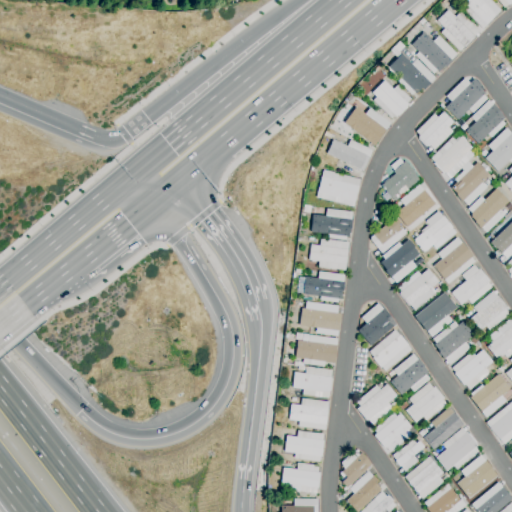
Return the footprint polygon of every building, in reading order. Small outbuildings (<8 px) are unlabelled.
[(482,29),(459,6),(465,0),(489,0),(500,11),(486,25),(482,29)] [(503,8),(496,0),(511,0),(511,3),(509,6),(508,5),(503,8)] [(459,52),(440,33),(444,29),(442,27),(441,28),(437,24),(438,24),(436,22),(447,10),(455,17),(459,12),(478,31),(473,37),(474,38),(464,48),(463,47),(459,52)] [(433,74),(415,56),(418,52),(411,45),(423,33),(432,42),(438,36),(456,55),(451,60),(451,61),(445,67),(444,66),(438,72),(436,71),(433,74)] [(389,60),(385,56),(390,52),(394,56),(389,60)] [(415,98),(395,79),(399,74),(392,67),(403,56),(415,68),(419,63),(434,78),(415,98)] [(457,120),(445,108),(451,102),(445,96),(464,78),(469,84),(474,79),(480,86),(478,87),(484,93),(483,95),(487,99),(472,114),(468,110),(457,120)] [(391,119),(372,101),(376,97),(372,93),(384,81),(392,90),(396,86),(410,99),(406,103),(407,105),(395,117),(394,115),(391,119)] [(352,104),(345,99),(350,93),(356,98),(352,104)] [(477,144),(465,131),(474,122),(470,118),(488,101),(492,105),(493,104),(505,117),(501,121),(504,125),(490,138),(487,135),(477,144)] [(371,146),(350,131),(354,126),(347,121),(356,108),(365,115),(370,109),(389,123),(384,129),(386,130),(377,143),(375,141),(371,146)] [(433,150),(429,146),(427,147),(427,146),(426,147),(417,139),(418,138),(417,137),(419,135),(415,132),(433,114),(437,118),(442,112),(453,122),(448,127),(452,132),(433,150)] [(463,131),(458,125),(456,127),(453,123),(455,122),(457,124),(460,121),(463,125),(464,124),(467,127),(463,131)] [(495,170),(484,159),(490,153),(488,152),(485,154),(482,151),(485,148),(501,132),(506,137),(508,135),(511,139),(511,160),(507,166),(503,162),(495,170)] [(449,179),(444,174),(443,175),(433,164),(434,163),(430,159),(451,138),(455,142),(460,137),(471,148),(468,151),(471,154),(473,152),(474,154),(473,156),(449,179)] [(361,173),(350,168),(351,166),(345,163),(344,164),(341,162),(342,161),(338,160),(338,161),(335,159),(326,154),(333,140),(347,147),(350,140),(372,151),(361,173)] [(394,202),(391,198),(390,198),(380,186),(394,174),(392,172),(405,161),(416,175),(415,175),(420,181),(394,202)] [(467,206),(463,201),(462,202),(455,196),(456,195),(450,189),(456,183),(454,180),(466,167),(469,170),(476,163),(489,176),(481,183),(486,188),(467,206)] [(511,164),(506,171),(511,175),(503,183),(511,193),(511,164)] [(353,207),(316,198),(323,170),(360,180),(353,207)] [(409,230),(405,226),(404,226),(395,215),(398,212),(393,205),(418,185),(423,191),(424,190),(434,202),(433,203),(436,207),(409,230)] [(486,233),(481,228),(480,229),(473,222),(474,222),(470,217),(470,214),(467,210),(480,197),(483,201),(495,189),(508,202),(499,210),(504,215),(486,233)] [(310,213),(303,212),(304,205),(311,206),(310,213)] [(345,241),(327,238),(328,235),(310,233),(312,215),(325,216),(326,209),(352,213),(351,220),(352,220),(351,229),(349,229),(348,238),(346,237),(345,241)] [(423,252),(413,240),(422,233),(420,232),(427,225),(425,222),(437,212),(442,217),(452,228),(451,229),(455,233),(435,250),(432,245),(423,252)] [(381,254),(370,241),(370,238),(393,219),(403,231),(405,230),(407,232),(381,254)] [(395,281),(390,276),(389,277),(380,267),(382,266),(379,262),(407,238),(413,246),(412,247),(417,254),(410,260),(414,265),(395,281)] [(447,285),(432,267),(441,260),(436,254),(456,238),(461,244),(461,243),(473,256),(470,258),(474,262),(447,285)] [(344,271),(317,267),(318,262),(316,261),(316,262),(311,262),(311,261),(308,260),(310,245),(319,246),(320,239),(348,243),(347,250),(345,264),(344,271)] [(460,305),(450,294),(465,281),(461,276),(473,266),(477,271),(479,270),(489,281),(487,283),(490,287),(471,304),(467,299),(460,305)] [(414,311),(410,306),(409,306),(398,294),(400,292),(397,289),(417,272),(420,276),(427,270),(438,282),(430,289),(434,294),(414,311)] [(337,303),(319,301),(320,297),(302,295),(304,277),(317,279),(318,272),(344,275),(343,282),(344,283),(343,292),(341,292),(340,300),(338,299),(337,303)] [(478,332),(468,320),(477,313),(472,308),(492,291),(496,297),(497,296),(507,308),(505,310),(508,314),(488,331),(485,326),(478,332)] [(432,337),(428,332),(427,333),(413,317),(441,293),(455,309),(447,316),(451,320),(432,337)] [(337,337),(315,334),(316,328),(299,326),(301,308),(305,309),(306,302),(337,307),(336,314),(340,314),(337,337)] [(370,346),(358,332),(358,331),(366,324),(361,318),(377,304),(382,310),(383,309),(395,325),(370,346)] [(496,359),(486,348),(490,344),(486,338),(509,319),(511,323),(511,353),(506,358),(502,354),(496,359)] [(449,365),(444,359),(443,360),(437,353),(438,352),(433,345),(435,344),(432,340),(453,322),(457,326),(462,322),(473,336),(464,343),(469,349),(449,365)] [(384,372),(381,368),(380,368),(372,358),(373,358),(368,352),(394,331),(398,336),(399,335),(407,346),(410,350),(384,372)] [(323,367),(302,364),(303,360),(295,359),(297,341),(308,342),(308,336),(337,339),(334,363),(323,362),(323,367)] [(469,390),(464,385),(463,386),(453,374),(454,373),(451,369),(471,352),(474,356),(481,350),(491,362),(484,368),(488,374),(469,390)] [(400,396),(389,383),(397,376),(392,371),(412,355),(417,360),(418,359),(423,366),(422,367),(427,374),(425,375),(429,379),(413,392),(409,388),(400,396)] [(328,398),(302,395),(303,390),(292,388),(294,373),(305,374),(305,368),(331,371),(328,398)] [(485,418),(469,398),(471,396),(470,394),(480,385),(482,387),(497,374),(509,389),(500,396),(505,401),(485,418)] [(414,423),(405,411),(412,405),(408,400),(427,383),(432,389),(433,387),(443,399),(441,401),(445,405),(426,421),(422,417),(414,423)] [(372,425),(367,420),(366,421),(356,410),(359,407),(356,402),(375,386),(379,390),(386,385),(395,396),(387,403),(391,409),(372,425)] [(324,430),(298,427),(298,421),(288,420),(290,405),(300,406),(301,399),(328,402),(324,430)] [(511,437),(503,445),(485,423),(511,401),(511,437)] [(432,451),(422,439),(434,429),(430,423),(448,408),(462,425),(432,451)] [(389,452),(386,448),(384,449),(373,436),(376,434),(373,430),(393,414),(395,417),(399,414),(410,427),(404,433),(408,437),(389,452)] [(445,472),(435,458),(445,450),(441,445),(461,429),(465,433),(466,432),(477,446),(474,448),(478,452),(456,470),(452,466),(445,472)] [(319,462),(293,459),(294,453),(284,452),(286,437),(296,438),(297,431),(322,435),(322,441),(323,442),(321,457),(320,457),(319,462)] [(404,472),(400,466),(399,467),(394,461),(395,461),(392,457),(412,440),(415,444),(418,441),(423,447),(412,456),(417,462),(404,472)] [(346,489),(341,483),(346,478),(341,473),(343,470),(341,463),(353,451),(358,456),(361,453),(369,462),(368,463),(370,466),(346,489)] [(465,496),(455,484),(463,478),(458,472),(478,456),(483,462),(483,461),(493,473),(492,474),(496,478),(476,495),(472,490),(465,496)] [(422,499),(404,478),(428,457),(442,473),(437,477),(442,482),(422,499)] [(315,494),(290,491),(291,485),(280,484),(283,468),(296,470),(297,463),(318,466),(317,473),(319,473),(317,489),(316,489),(315,494)] [(357,511),(355,511),(345,502),(353,494),(348,489),(367,471),(372,476),(378,481),(375,484),(381,490),(357,511)] [(493,511),(477,511),(471,504),(497,483),(501,488),(503,487),(508,493),(506,494),(510,499),(493,511)] [(455,511),(427,511),(425,509),(427,508),(423,504),(446,485),(459,501),(453,506),(457,511),(455,511)] [(360,511),(381,492),(386,497),(387,496),(392,501),(391,502),(395,506),(388,511),(360,511)] [(316,511),(280,511),(281,506),(293,506),(293,499),(317,500),(316,511)] [(500,511),(511,502),(511,511),(500,511)]
